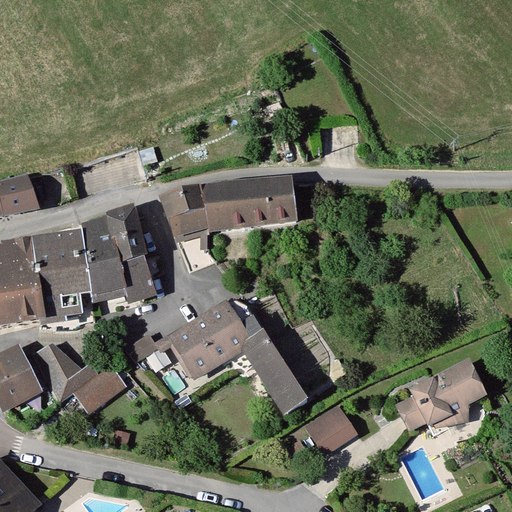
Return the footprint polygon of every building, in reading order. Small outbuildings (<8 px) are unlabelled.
[(32,177),(0,185),(0,201),(4,218),(38,211),(32,177)] [(207,230),(208,233),(297,224),(292,184),(221,189),(202,193),(207,230)] [(164,203),(175,238),(207,230),(202,193),(164,203)] [(120,269),(145,262),(132,216),(109,223),(120,269)] [(92,290),(93,299),(125,291),(120,269),(109,223),(82,231),(83,237),(87,262),(92,290)] [(33,245),(33,246),(36,273),(87,262),(83,237),(33,245)] [(36,273),(33,246),(18,249),(19,252),(0,255),(0,289),(15,287),(14,282),(37,278),(36,273)] [(43,323),(43,327),(66,324),(65,317),(81,314),(79,301),(78,293),(92,290),(87,262),(36,273),(37,278),(43,323)] [(120,269),(125,291),(135,301),(154,295),(145,262),(120,269)] [(0,329),(43,323),(37,278),(14,282),(15,287),(0,289),(0,329)] [(246,301),(262,293),(258,284),(239,293),(246,301)] [(93,299),(92,290),(78,293),(79,301),(93,299)] [(263,334),(247,309),(225,309),(174,340),(198,379),(230,359),(249,371),(256,366),(245,348),(263,334)] [(263,334),(245,348),(256,366),(287,418),(308,405),(263,334)] [(123,354),(134,365),(159,349),(150,336),(129,349),(123,354)] [(71,383),(58,358),(52,347),(36,358),(39,365),(61,405),(97,379),(91,369),(71,383)] [(18,353),(0,361),(0,403),(5,414),(25,404),(26,406),(38,400),(38,394),(18,353)] [(400,410),(402,416),(411,432),(427,424),(429,428),(448,419),(465,421),(467,406),(480,399),(466,370),(434,387),(433,385),(413,396),(416,402),(400,410)] [(77,397),(89,414),(124,389),(112,372),(77,397)] [(354,436),(337,410),(321,421),(338,447),(354,436)] [(338,447),(321,421),(308,430),(325,455),(338,447)] [(0,511),(36,511),(39,510),(0,466),(0,511)]
